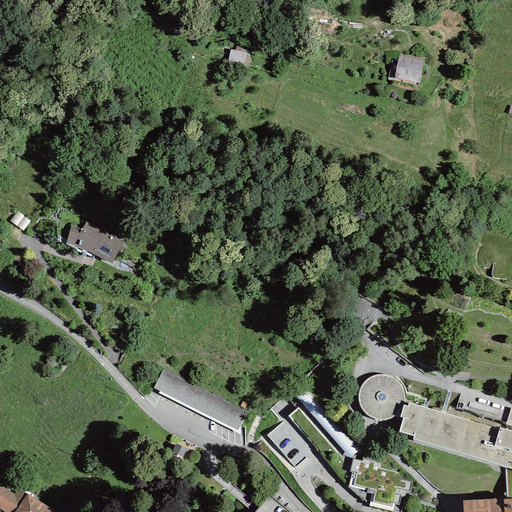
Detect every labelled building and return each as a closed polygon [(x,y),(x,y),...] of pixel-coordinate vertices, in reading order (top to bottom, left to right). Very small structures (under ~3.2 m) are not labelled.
[(245,53),(232,50),(230,60),(243,63),(245,53)] [(414,85),(419,62),(395,58),(391,81),(414,85)] [(76,247),(111,263),(123,242),(85,221),(82,228),(71,225),(65,243),(76,247)] [(153,389),(239,429),(249,407),(164,367),(153,389)] [(399,411),(402,405),(403,401),(404,397),(403,393),(402,389),(400,386),(398,382),(395,380),(392,378),(388,376),(384,375),(380,375),(376,376),(372,377),(368,379),(365,382),(363,385),(361,388),(359,392),(359,396),(359,400),(360,404),(361,408),(364,411),(366,414),(370,416),(373,418),(377,419),(381,420),(385,419),(389,418),(393,416),(396,414),(399,411)] [(354,454),(359,449),(358,445),(328,415),(325,407),(307,389),(279,402),(272,408),(283,419),(272,429),(266,432),(261,437),(269,445),(281,457),(283,456),(300,448),(283,410),(304,432),(304,433),(323,451),(333,447),(344,458),(354,454)] [(499,429),(409,403),(408,406),(404,405),(400,417),(403,418),(399,432),(413,436),(413,439),(511,468),(511,431),(500,428),(499,429)] [(475,417),(511,427),(511,407),(510,407),(507,420),(477,411),(475,417)] [(357,462),(351,461),(348,472),(353,473),(350,485),(371,490),(368,503),(388,508),(389,503),(397,505),(399,495),(395,494),(397,489),(409,492),(411,482),(402,480),(403,475),(379,469),(380,464),(358,459),(357,462)] [(0,508),(5,511),(14,511),(27,494),(18,488),(14,494),(0,485),(0,508)] [(34,511),(41,502),(27,494),(14,511),(34,511)] [(511,511),(511,501),(460,505),(460,511),(511,511)] [(55,511),(41,502),(34,511),(55,511)]
